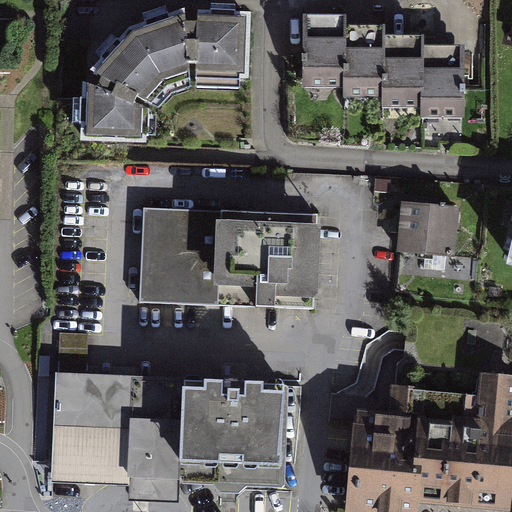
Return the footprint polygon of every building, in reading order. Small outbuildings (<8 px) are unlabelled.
[(181,22),(127,38),(164,94),(194,89),(246,90),(247,23),(194,22),(193,32),(181,32),(181,22)] [(300,24),(299,96),(340,96),(340,33),(340,24),(300,24)] [(340,96),(340,105),(381,105),(381,43),(381,33),(340,33),(340,96)] [(145,116),(164,94),(127,38),(87,80),(97,87),(88,99),(78,92),(77,151),(144,152),(145,116)] [(381,105),(381,115),(421,115),(422,52),(422,44),(381,43),(381,105)] [(421,115),(421,124),(462,124),(462,53),(422,52),(421,115)] [(458,208),(403,203),(399,250),(454,255),(458,208)] [(316,222),(140,214),(136,307),(311,315),(316,222)] [(183,380),(50,380),(51,481),(129,486),(129,501),(181,503),(180,484),(183,380)] [(286,384),(183,380),(180,484),(213,484),(221,493),(230,492),(240,493),(247,486),(286,487),(286,384)] [(411,511),(430,511),(505,511),(511,428),(511,383),(477,380),(476,400),(420,396),(411,511)] [(343,511),(411,511),(420,396),(387,393),(385,419),(351,416),(343,511)]
